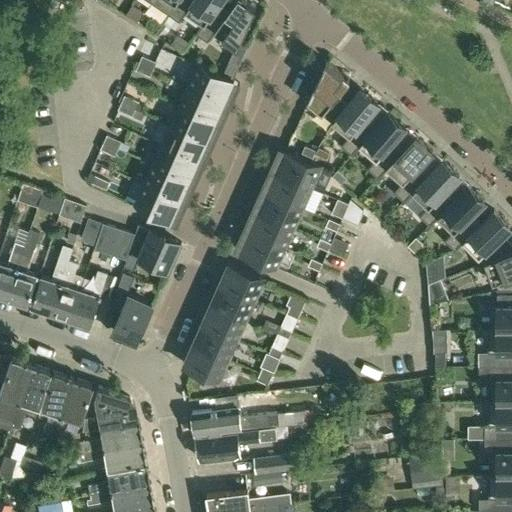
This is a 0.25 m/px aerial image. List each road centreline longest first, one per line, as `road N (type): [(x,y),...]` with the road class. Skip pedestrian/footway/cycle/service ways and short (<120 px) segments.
road 1 (residential): [(152,367),(310,14)]
road 2 (residential): [(511,189),(310,14)]
road 3 (unclassified): [(152,367),(0,316)]
road 4 (unclassified): [(188,511),(166,388),(152,367)]
